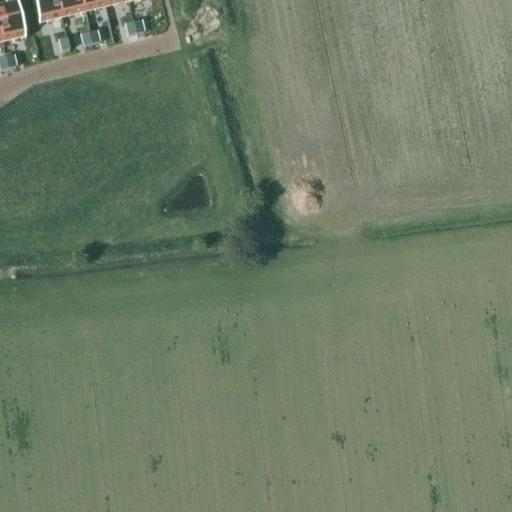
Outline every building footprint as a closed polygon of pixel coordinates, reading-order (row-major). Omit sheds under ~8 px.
[(31,0),(38,28),(39,27),(39,26),(60,21),(55,0),(31,0)] [(78,0),(55,0),(60,21),(82,16),(78,0)] [(102,0),(78,0),(82,16),(105,10),(102,0)] [(125,0),(102,0),(105,10),(127,5),(125,0)] [(15,3),(0,6),(0,43),(0,45),(23,40),(24,41),(25,41),(15,2),(14,2),(15,3)] [(140,23),(133,25),(135,37),(143,35),(140,23)] [(133,25),(125,27),(127,39),(135,37),(133,25)] [(96,34),(88,36),(91,48),(99,46),(96,34)] [(88,36),(80,38),(83,49),(91,48),(88,36)] [(66,41),(58,43),(61,55),(69,53),(66,41)] [(13,58),(5,60),(7,72),(15,70),(13,58)]
